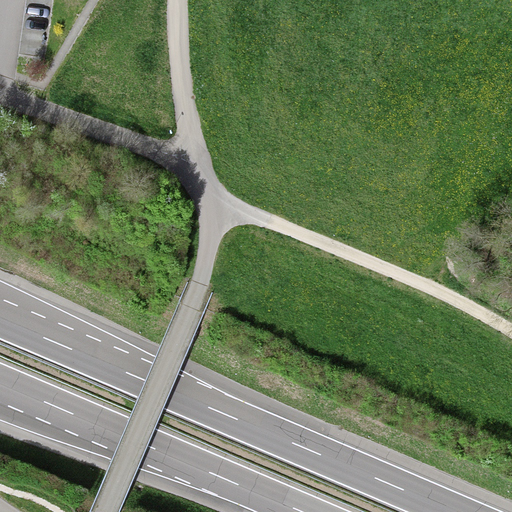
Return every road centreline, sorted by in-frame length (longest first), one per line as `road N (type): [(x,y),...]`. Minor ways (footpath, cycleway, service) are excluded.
road 1 (motorway): [(454,511),(0,319)]
road 2 (track): [(212,202),(430,293),(511,337)]
road 3 (motorway): [(0,383),(302,511)]
road 4 (residential): [(204,173),(0,100)]
road 5 (unclassified): [(204,173),(184,91),(181,0)]
road 6 (unclassified): [(195,310),(213,236),(204,173)]
